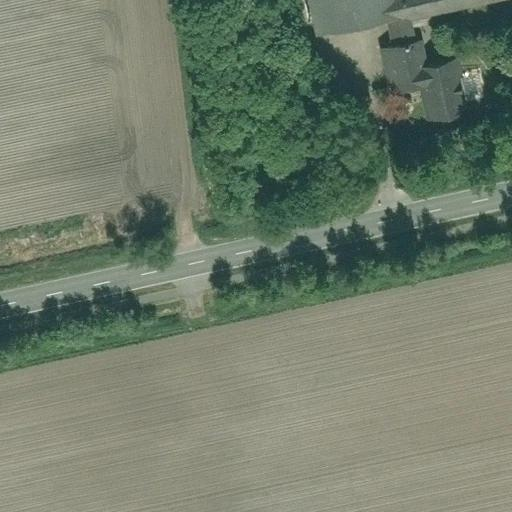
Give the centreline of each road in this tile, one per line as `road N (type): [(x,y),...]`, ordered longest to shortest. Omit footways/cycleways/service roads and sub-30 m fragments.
road 1 (tertiary): [(0,306),(511,197)]
road 2 (unknown): [(358,48),(409,219)]
